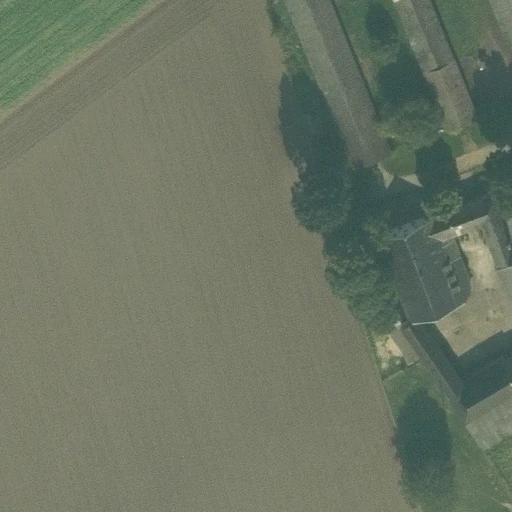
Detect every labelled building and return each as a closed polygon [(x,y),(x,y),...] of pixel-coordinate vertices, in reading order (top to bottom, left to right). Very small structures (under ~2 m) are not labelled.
[(286,0),(354,166),(392,151),(330,0),(286,0)] [(395,0),(448,129),(477,117),(430,0),(395,0)] [(511,0),(492,0),(511,51),(511,0)] [(402,118),(406,130),(423,123),(419,111),(402,118)] [(511,175),(492,183),(495,189),(511,231),(511,175)] [(511,236),(511,232),(511,231),(495,189),(463,201),(472,224),(482,220),(491,244),(511,236)] [(463,201),(433,213),(441,236),(472,224),(463,201)] [(449,256),(441,236),(433,213),(378,234),(400,289),(454,269),(449,256)] [(511,236),(491,244),(498,263),(511,255),(511,236)] [(400,289),(405,304),(410,316),(410,317),(416,315),(465,296),(462,289),(470,286),(471,280),(460,252),(449,256),(454,269),(400,289)] [(502,278),(511,299),(511,255),(498,263),(503,277),(502,278)] [(410,317),(410,316),(400,323),(409,335),(424,325),(416,315),(410,317)] [(433,338),(424,325),(409,335),(418,348),(446,389),(461,380),(433,338)] [(511,350),(502,356),(511,371),(511,350)] [(511,371),(502,356),(461,380),(446,389),(483,444),(511,427),(511,371)]
